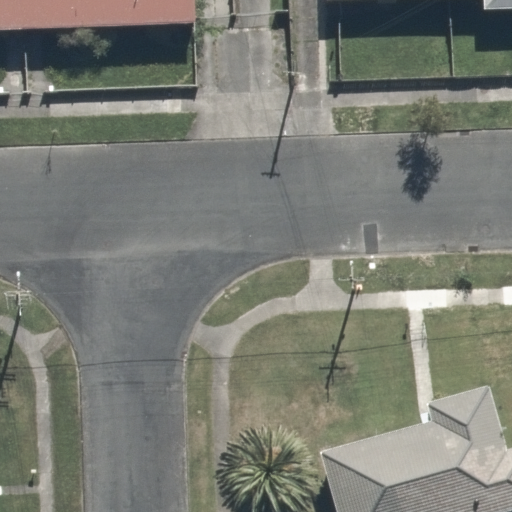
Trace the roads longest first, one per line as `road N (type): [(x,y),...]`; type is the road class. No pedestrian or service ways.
road 1 (residential): [(511,190),(128,203)]
road 2 (residential): [(128,203),(130,511)]
road 3 (residential): [(128,203),(0,209)]
